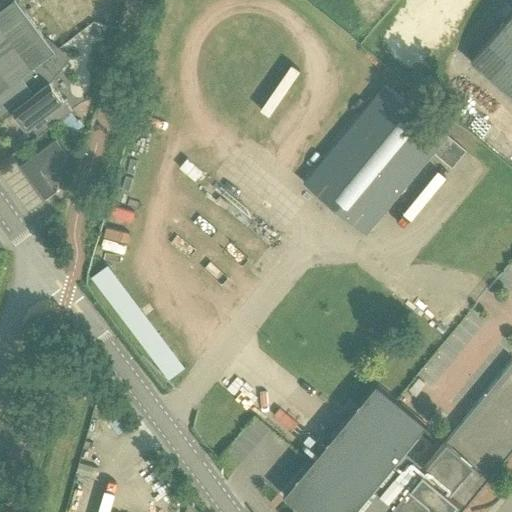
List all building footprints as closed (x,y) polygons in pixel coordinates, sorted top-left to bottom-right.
[(0,119),(13,110),(50,82),(51,83),(70,57),(50,40),(48,42),(30,19),(16,0),(15,0),(10,0),(0,8),(0,119)] [(511,3),(468,57),(511,93),(511,3)] [(71,110),(51,83),(50,82),(13,110),(27,128),(43,116),(50,126),(71,110)] [(452,168),(466,150),(448,135),(384,83),(303,182),(366,234),(434,153),(452,168)] [(45,197),(57,189),(56,187),(65,152),(66,152),(56,138),(20,163),(45,197)] [(422,180),(432,189),(449,170),(440,161),(422,180)] [(494,321),(492,329),(477,325),(472,347),(500,353),(507,324),(494,321)] [(460,511),(511,450),(511,360),(425,465),(405,448),(425,423),(396,399),(376,382),(356,406),(348,416),(312,460),(283,494),(304,511),(460,511)] [(453,399),(458,392),(448,385),(453,378),(442,370),(432,384),(453,399)] [(348,416),(356,406),(349,400),(341,410),(348,416)]
